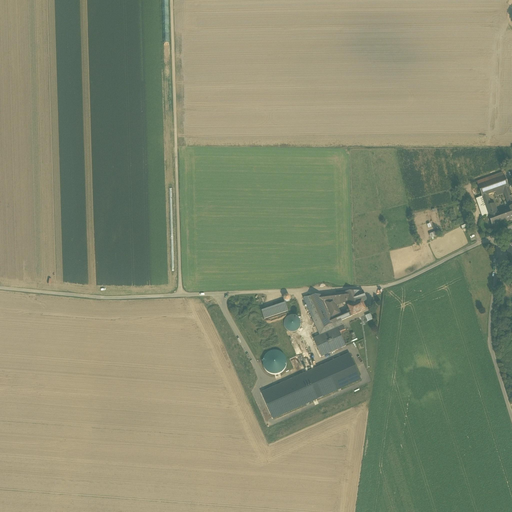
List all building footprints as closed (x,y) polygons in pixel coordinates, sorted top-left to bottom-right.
[(505,177),(478,186),(482,197),(487,195),(495,192),(503,190),(509,188),(505,177)] [(504,194),(509,208),(511,206),(511,196),(509,188),(503,190),(504,194)] [(503,210),(497,212),(494,204),(491,205),(487,195),(482,197),(488,216),(492,227),(507,221),(503,210)] [(482,197),(476,199),(482,218),(488,216),(482,197)] [(511,206),(509,208),(503,210),(507,221),(511,219),(511,206)] [(429,235),(431,238),(440,234),(438,230),(429,235)] [(363,291),(344,293),(349,306),(361,300),(362,302),(366,300),(363,291)] [(321,296),(309,297),(318,317),(323,329),(334,324),(321,296)] [(349,306),(347,307),(352,316),(366,310),(362,302),(361,300),(349,306)] [(285,303),(261,311),(264,319),(288,311),(285,303)] [(293,335),(296,334),(298,333),(300,330),(302,328),(302,325),(301,322),(299,319),(297,317),(294,316),(291,316),(288,317),(286,319),(284,322),(283,325),(284,328),(285,331),(287,333),(290,334),(293,335)] [(323,329),(318,317),(312,319),(319,336),(320,336),(338,328),(336,323),(334,324),(323,329)] [(338,328),(320,336),(319,336),(327,355),(346,346),(340,333),(338,328)] [(354,332),(350,334),(351,338),(347,340),(347,339),(344,340),(345,344),(357,339),(354,332)] [(327,355),(319,336),(313,339),(321,357),(327,355)] [(272,418),(362,382),(350,354),(311,370),(311,371),(261,391),(272,418)] [(278,359),(265,359),(265,374),(285,373),(284,354),(278,355),(278,359)]
